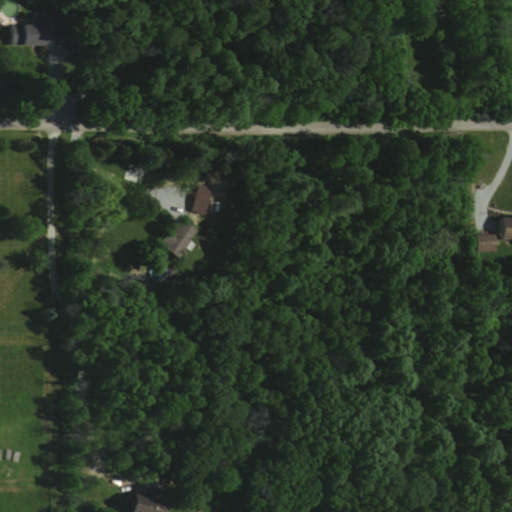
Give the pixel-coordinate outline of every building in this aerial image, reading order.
[(5,25),(6,45),(54,45),(54,24),(5,25)] [(511,216),(495,216),(495,238),(511,238),(511,216)] [(171,258),(192,231),(177,219),(156,246),(171,258)] [(491,234),(471,233),(470,250),(490,251),(491,234)] [(152,511),(155,501),(125,493),(120,511),(152,511)]
